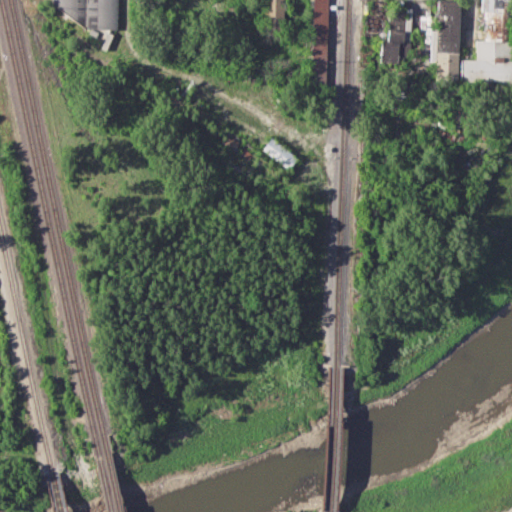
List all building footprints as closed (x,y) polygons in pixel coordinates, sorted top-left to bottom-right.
[(51,2),(51,0),(118,0),(118,30),(84,29),(51,2)] [(263,0),(284,0),(283,31),(262,31),(263,0)] [(312,0),(327,0),(326,86),(310,86),(312,0)] [(430,49),(430,17),(437,17),(437,0),(458,0),(457,73),(435,73),(436,49),(430,49)] [(461,59),(475,59),(475,39),(485,39),(486,11),(480,11),(480,0),(511,0),(511,80),(460,80),(461,59)] [(379,60),(381,39),(386,40),(389,7),(404,8),(405,5),(411,6),(407,54),(403,54),(402,62),(379,60)] [(224,136),(229,130),(243,142),(238,148),(224,136)] [(261,148),(270,136),(297,157),(288,169),(261,148)] [(240,152),(244,147),(253,154),(250,159),(240,152)]
